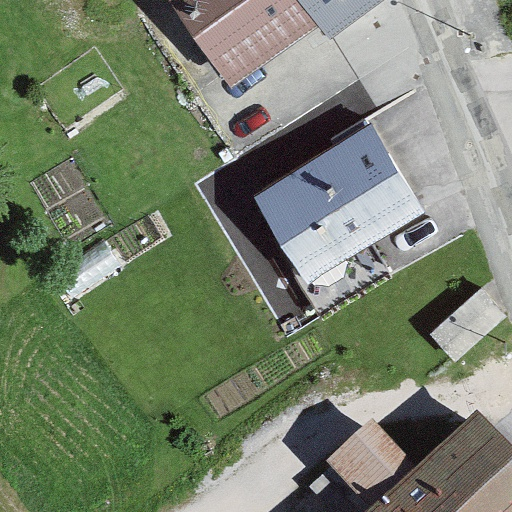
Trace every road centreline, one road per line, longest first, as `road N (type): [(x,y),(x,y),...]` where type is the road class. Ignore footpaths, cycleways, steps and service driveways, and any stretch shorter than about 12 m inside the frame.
road 1 (residential): [(511,241),(419,0)]
road 2 (unknown): [(455,92),(396,79),(313,76),(223,117)]
